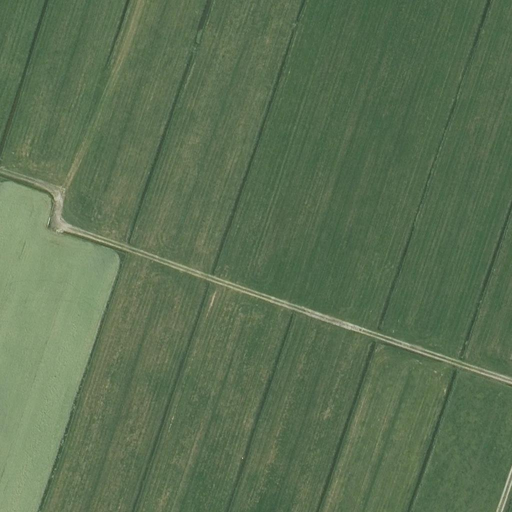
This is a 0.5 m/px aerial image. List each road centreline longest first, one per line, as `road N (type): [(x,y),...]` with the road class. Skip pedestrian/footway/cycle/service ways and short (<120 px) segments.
road 1 (track): [(511,383),(55,225),(52,190),(0,171)]
road 2 (track): [(0,391),(55,225)]
